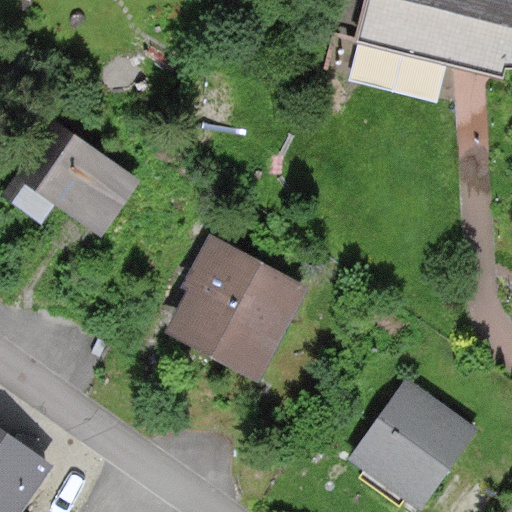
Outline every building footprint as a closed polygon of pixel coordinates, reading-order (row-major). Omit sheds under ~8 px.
[(506,75),(511,75),(511,0),(366,0),(355,43),(505,81),(506,75)] [(146,189),(75,145),(37,205),(107,245),(146,189)] [(308,294),(210,239),(182,294),(188,297),(165,340),(260,390),(308,294)] [(422,511),(478,435),(406,385),(349,463),(417,511),(422,511)] [(0,446),(0,511),(19,511),(44,477),(0,446)]
